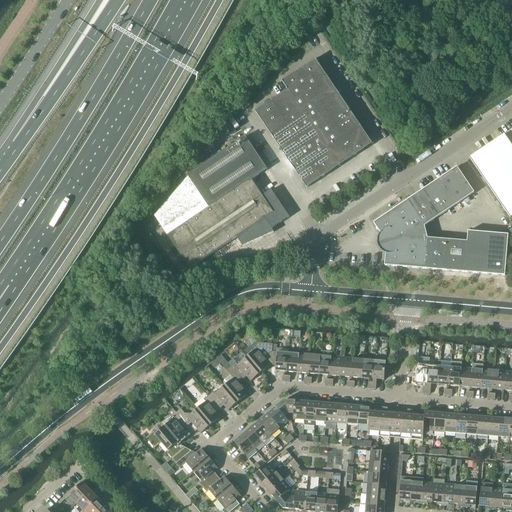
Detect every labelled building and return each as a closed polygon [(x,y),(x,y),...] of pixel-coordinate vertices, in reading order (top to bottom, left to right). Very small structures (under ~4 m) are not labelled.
[(294,99),(327,77),(325,73),(322,72),(321,69),(322,69),(317,62),(315,59),(282,81),(287,90),(288,89),(294,99)] [(330,80),(327,77),(294,99),(305,115),(317,132),(333,121),(349,110),(347,106),(345,105),(343,103),(344,102),(337,91),(332,85),(331,85),(330,83),(330,80)] [(288,89),(287,90),(284,92),(283,94),(281,95),(274,99),(272,100),(289,126),(305,115),(294,99),(288,89)] [(289,126),(272,100),(271,101),(264,106),(265,106),(256,112),(273,137),(289,126)] [(352,114),(349,110),(333,121),(355,155),(357,154),(363,149),(365,147),(368,147),(372,144),(355,118),(354,118),(352,116),(352,114)] [(305,115),(289,126),(273,137),(274,139),(279,146),(279,145),(281,148),(281,150),(284,154),(317,132),(305,115)] [(333,121),(317,132),(340,166),(343,163),(345,161),(347,160),(354,156),(355,155),(333,121)] [(317,132),(284,154),(286,158),(288,159),(290,161),(289,161),(294,168),(294,169),(307,188),(311,185),(313,183),(315,181),(315,182),(322,177),(322,178),(325,176),(325,175),(332,171),(331,170),(333,169),(336,168),(340,166),(317,132)] [(511,216),(511,146),(505,135),(470,159),(510,218),(511,216)] [(267,169),(264,164),(245,137),(187,176),(209,207),(167,235),(190,269),(237,237),(242,246),(242,247),(274,232),(273,232),(272,229),(289,217),(271,190),(262,196),(251,179),(264,172),(267,169)] [(474,193),(457,167),(373,223),(386,243),(384,266),(504,276),(508,235),(468,232),(467,242),(428,239),(425,226),(474,193)] [(276,366),(277,352),(272,352),(273,344),(259,343),(257,341),(249,347),(249,346),(247,348),(248,349),(246,350),(250,355),(247,357),(260,373),(270,365),(276,366)] [(321,351),(321,356),(319,374),(330,375),(331,357),(332,352),(321,351)] [(277,352),(276,366),(276,371),(287,372),(288,353),(277,352)] [(299,354),(288,353),(287,372),(298,373),(299,354)] [(299,354),(298,373),(308,374),(310,355),(299,354)] [(310,355),(308,374),(319,374),(321,356),(310,355)] [(236,363),(231,366),(243,380),(247,376),(251,381),(260,373),(247,357),(238,365),(236,363)] [(342,358),(331,357),(330,375),(341,376),(342,358)] [(353,359),(342,358),(341,376),(351,377),(353,359)] [(364,360),(353,359),(351,377),(362,378),(364,360)] [(364,360),(362,378),(369,379),(369,383),(372,384),(374,361),(364,360)] [(386,361),(374,361),(372,384),(376,384),(377,379),(384,380),(386,361)] [(451,363),(450,367),(449,386),(460,387),(461,368),(462,364),(451,363)] [(427,388),(429,365),(418,364),(416,383),(423,383),(423,388),(427,388)] [(429,365),(427,388),(431,388),(431,384),(438,385),(440,366),(438,366),(429,365)] [(481,388),(483,370),(483,366),(472,365),(472,369),(470,387),(481,388)] [(243,380),(231,366),(226,371),(233,379),(224,386),(238,403),(248,395),(238,384),(243,380)] [(449,386),(450,367),(442,366),(440,366),(438,385),(449,386)] [(472,369),(461,368),(460,387),(470,387),(472,369)] [(492,389),(493,371),(483,370),(481,388),(492,389)] [(504,372),(493,371),(492,389),(503,390),(504,372)] [(511,372),(504,372),(503,390),(511,391),(511,372)] [(238,403),(224,386),(215,394),(213,392),(209,396),(220,409),(224,406),(228,411),(238,403)] [(206,402),(197,409),(210,426),(220,418),(216,413),(220,409),(209,396),(204,400),(206,402)] [(288,413),(284,400),(281,403),(268,414),(280,428),(288,421),(284,416),(288,413)] [(289,400),(284,400),(288,413),(293,413),(293,419),(304,420),(306,402),(289,400)] [(306,402),(304,420),(304,425),(315,426),(315,421),(317,403),(306,402)] [(317,403),(315,421),(326,422),(328,404),(317,403)] [(338,405),(328,404),(326,422),(337,423),(338,405)] [(349,406),(338,405),(337,423),(347,424),(349,406)] [(349,406),(347,424),(358,425),(360,406),(349,406)] [(370,412),(371,412),(371,407),(360,406),(358,425),(369,426),(370,412)] [(181,409),(176,413),(187,426),(191,422),(201,434),(210,426),(197,409),(188,417),(181,409)] [(379,437),(381,413),(371,412),(370,412),(369,426),(368,436),(379,437)] [(434,432),(435,413),(424,412),(424,417),(423,431),(434,432)] [(183,430),(187,426),(176,413),(171,417),(173,419),(163,427),(177,444),(187,435),(183,430)] [(381,413),(379,437),(390,438),(392,414),(381,413)] [(435,413),(434,432),(445,433),(446,414),(435,413)] [(268,414),(259,421),(271,435),(280,428),(268,414)] [(392,414),(390,438),(396,438),(401,439),(403,415),(398,415),(392,414)] [(446,414),(445,433),(455,433),(457,415),(446,414)] [(414,416),(403,415),(401,439),(412,439),(414,416)] [(468,416),(457,415),(455,433),(466,434),(468,416)] [(424,417),(414,416),(412,439),(423,440),(423,431),(424,417)] [(479,417),(468,416),(466,434),(477,435),(479,417)] [(489,418),(479,417),(477,435),(488,436),(489,418)] [(500,419),(489,418),(488,436),(499,437),(500,419)] [(500,419),(499,437),(509,438),(511,419),(500,419)] [(251,428),(263,442),(266,446),(275,439),(271,435),(259,421),(251,428)] [(179,445),(177,444),(163,427),(155,434),(153,432),(146,438),(154,449),(161,443),(174,457),(172,459),(175,463),(186,455),(182,450),(178,446),(179,445)] [(263,442),(251,428),(243,435),(255,449),(263,442)] [(255,449),(243,435),(234,442),(248,459),(257,452),(255,449)] [(210,459),(201,449),(196,454),(194,455),(191,451),(190,450),(186,455),(175,463),(179,468),(185,463),(193,472),(210,459)] [(370,451),(369,462),(388,464),(389,452),(370,451)] [(210,459),(193,472),(201,481),(199,483),(203,488),(216,477),(212,473),(218,468),(210,459)] [(388,464),(369,462),(369,473),(387,474),(388,464)] [(166,463),(161,466),(163,468),(166,472),(171,468),(166,463)] [(262,484),(276,472),(269,463),(255,475),(262,484)] [(171,468),(166,472),(170,476),(174,472),(171,468)] [(283,480),(276,472),(262,484),(269,492),(283,480)] [(387,474),(369,473),(368,483),(386,485),(387,474)] [(216,477),(203,488),(207,493),(209,491),(217,500),(233,486),(225,477),(220,482),(216,477)] [(400,488),(400,493),(399,499),(410,500),(412,477),(401,477),(401,482),(400,488)] [(423,478),(412,477),(410,500),(418,501),(418,504),(421,504),(422,482),(423,478)] [(434,483),(432,502),(439,503),(439,506),(442,506),(444,484),(445,480),(434,479),(434,483)] [(290,488),(283,480),(269,492),(280,506),(282,504),(285,505),(289,497),(285,492),(290,488)] [(76,504),(90,491),(86,487),(88,485),(84,481),(69,495),(76,504)] [(466,481),(466,486),(464,508),(467,508),(468,505),(476,506),(478,482),(466,481)] [(434,483),(422,482),(421,504),(424,504),(425,501),(432,502),(434,483)] [(386,485),(368,483),(367,494),(385,496),(386,485)] [(490,510),(492,489),(493,484),(482,483),(479,506),(487,507),(487,510),(490,510)] [(444,484),(442,506),(446,506),(446,503),(454,504),(455,485),(444,484)] [(455,485),(454,504),(461,504),(461,507),(464,508),(466,486),(455,485)] [(241,496),(233,486),(217,500),(224,509),(222,511),(230,511),(239,505),(235,500),(241,496)] [(328,489),(328,494),(326,511),(337,511),(340,490),(328,489)] [(503,489),(492,489),(490,510),(494,510),(494,507),(501,508),(503,489)] [(511,511),(511,490),(503,489),(501,508),(509,509),(509,511),(511,511)] [(90,491),(76,504),(84,511),(99,497),(96,493),(94,495),(90,491)] [(305,511),(306,492),(295,491),(294,498),(289,497),(285,505),(288,506),(288,509),(305,511)] [(317,493),(306,492),(305,511),(315,511),(317,493)] [(317,493),(315,511),(316,511),(326,511),(328,494),(317,493)] [(367,494),(366,505),(384,507),(385,496),(367,494)] [(103,500),(99,497),(84,511),(98,511),(105,507),(101,502),(103,500)]
